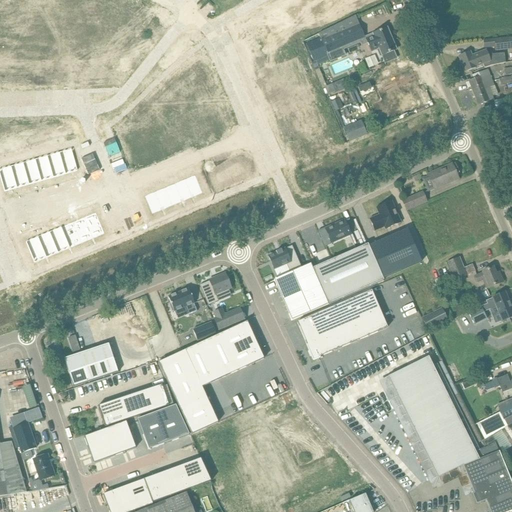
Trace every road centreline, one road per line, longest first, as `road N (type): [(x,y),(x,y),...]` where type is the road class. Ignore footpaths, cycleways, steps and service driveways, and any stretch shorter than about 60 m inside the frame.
road 1 (unclassified): [(402,511),(308,400),(235,246)]
road 2 (unclassified): [(26,335),(235,246)]
road 3 (residential): [(296,219),(228,67),(193,18)]
road 4 (unclassified): [(296,219),(464,142)]
road 5 (unclassified): [(79,487),(26,335)]
road 6 (residential): [(464,142),(404,0)]
road 7 (residential): [(83,111),(118,101),(193,18)]
road 8 (residential): [(133,235),(83,111)]
road 9 (residential): [(511,254),(464,142)]
